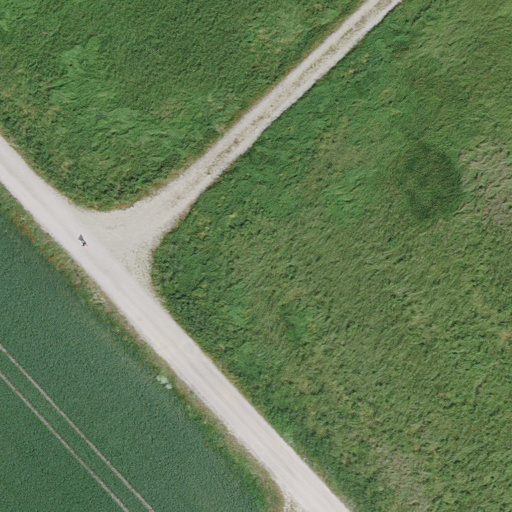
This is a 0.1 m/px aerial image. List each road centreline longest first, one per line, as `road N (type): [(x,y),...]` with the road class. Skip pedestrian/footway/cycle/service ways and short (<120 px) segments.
road 1 (track): [(0,154),(329,511)]
road 2 (track): [(112,276),(407,0)]
